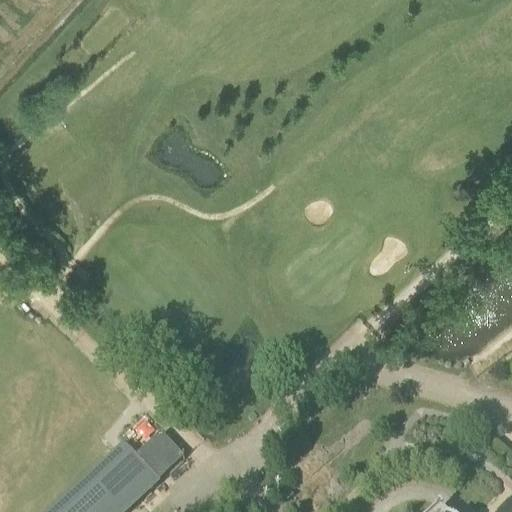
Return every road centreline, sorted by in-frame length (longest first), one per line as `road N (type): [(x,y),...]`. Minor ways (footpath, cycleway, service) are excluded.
road 1 (track): [(217,469),(511,206)]
road 2 (track): [(217,469),(0,262)]
